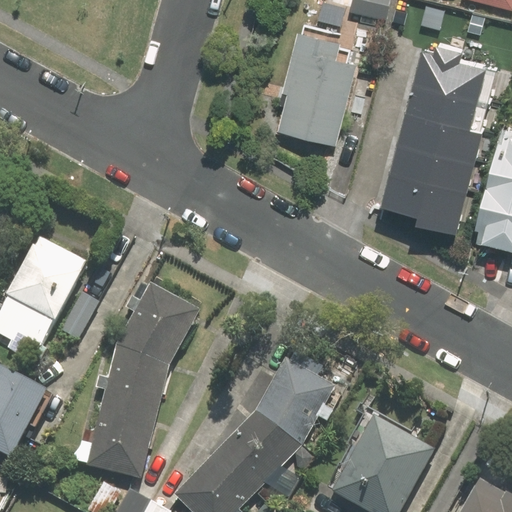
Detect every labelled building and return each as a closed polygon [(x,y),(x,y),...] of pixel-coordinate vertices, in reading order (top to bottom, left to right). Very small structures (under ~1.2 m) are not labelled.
[(384,0),(351,0),(349,8),(380,17),(384,0)] [(511,0),(480,0),(511,8),(511,5),(511,0)] [(377,196),(464,219),(490,120),(474,115),(489,57),(418,39),(377,196)] [(277,129),(335,145),(356,63),(298,48),(277,129)] [(511,128),(510,128),(507,142),(502,140),(479,227),(483,228),(479,241),(511,250),(511,128)] [(84,265),(41,242),(36,251),(33,250),(6,298),(8,299),(0,313),(0,336),(12,344),(17,335),(39,347),(53,324),(54,324),(80,276),(78,275),(84,265)] [(197,312),(150,286),(141,303),(132,299),(126,310),(134,315),(117,346),(108,380),(98,378),(95,390),(105,392),(95,435),(84,432),(80,449),(69,460),(87,465),(86,467),(141,480),(170,363),(197,312)] [(98,303),(81,293),(67,320),(84,330),(98,303)] [(321,368),(294,352),(287,362),(285,361),(257,410),(173,497),(188,511),(238,511),(302,447),(318,419),(327,424),(334,412),(325,407),(335,389),(316,378),(321,368)] [(0,455),(10,461),(47,394),(0,367),(0,455)] [(375,419),(332,496),(360,511),(400,511),(434,452),(375,419)] [(511,511),(511,500),(484,482),(467,511),(511,511)] [(89,511),(108,511),(119,493),(103,484),(88,511),(89,511)] [(146,511),(152,502),(131,491),(119,511),(146,511)] [(168,511),(152,502),(146,511),(168,511)]
